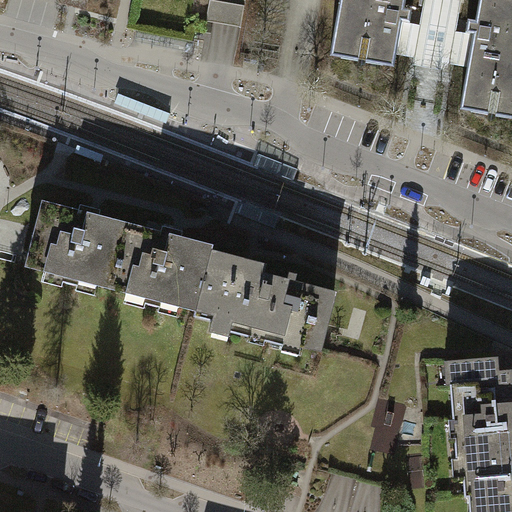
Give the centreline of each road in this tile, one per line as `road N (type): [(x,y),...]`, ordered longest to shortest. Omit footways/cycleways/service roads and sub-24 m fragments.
road 1 (residential): [(0,42),(278,120),(321,147),(511,219)]
road 2 (residential): [(194,511),(0,447)]
